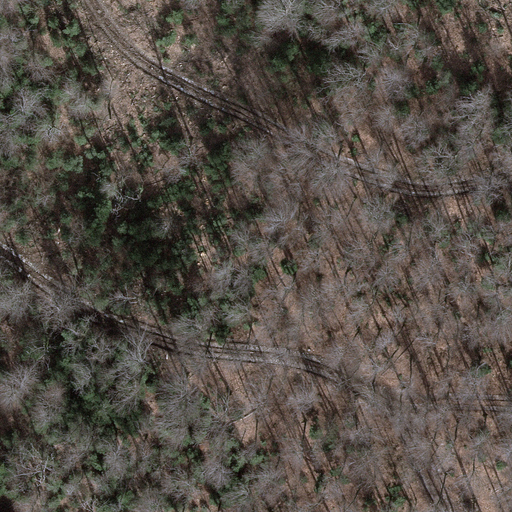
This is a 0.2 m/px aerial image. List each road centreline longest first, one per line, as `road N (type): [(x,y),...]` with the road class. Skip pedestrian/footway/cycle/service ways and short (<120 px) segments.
road 1 (track): [(0,249),(133,333),(293,360),(409,400),(511,403)]
road 2 (track): [(92,0),(115,41),(157,76),(412,188),(511,172)]
